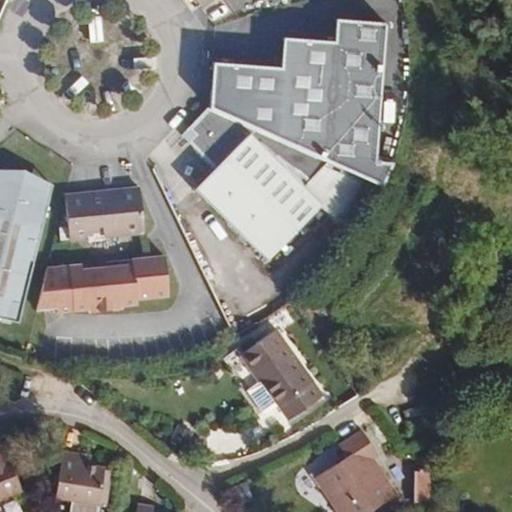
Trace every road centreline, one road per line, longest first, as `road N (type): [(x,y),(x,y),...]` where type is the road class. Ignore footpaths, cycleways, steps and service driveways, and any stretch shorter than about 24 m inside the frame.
road 1 (unknown): [(69,369),(73,342),(89,324),(176,323),(193,302),(130,138)]
road 2 (residential): [(17,49),(19,78),(50,125),(75,138),(130,138),(173,104),(184,78),(186,50),(164,0)]
road 3 (residential): [(0,417),(37,414),(104,428),(190,497)]
